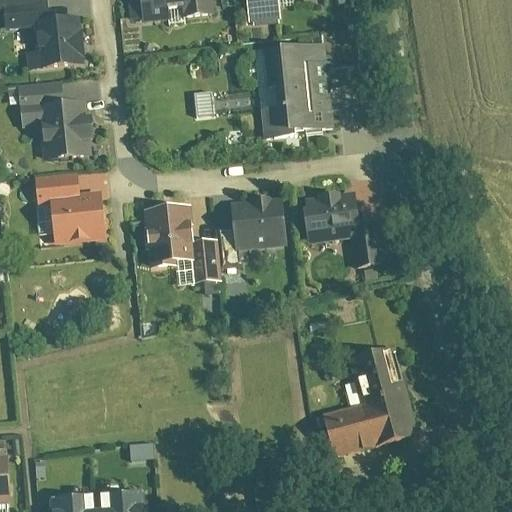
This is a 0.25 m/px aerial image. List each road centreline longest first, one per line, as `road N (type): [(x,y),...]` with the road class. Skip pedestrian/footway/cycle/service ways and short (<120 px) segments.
road 1 (residential): [(413,166),(156,185),(128,170),(103,0)]
road 2 (residential): [(496,511),(413,166)]
road 3 (residential): [(413,166),(391,0)]
